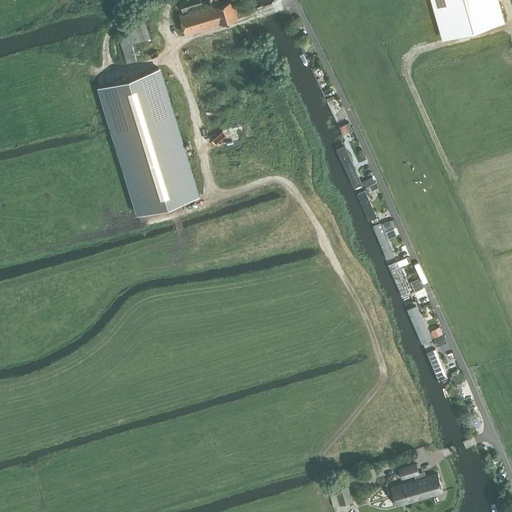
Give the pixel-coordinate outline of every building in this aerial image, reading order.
[(182,11),(203,5),(201,0),(181,0),(179,1),(182,11)] [(212,0),(214,5),(180,15),(186,34),(237,18),(231,0),(230,0),(222,3),(220,0),(210,0),(211,0),(212,0)] [(431,0),(442,39),(504,21),(498,0),(431,0)] [(127,31),(118,34),(121,46),(127,63),(137,60),(131,43),(150,37),(145,21),(126,27),(127,31)] [(104,103),(114,136),(123,165),(137,213),(198,194),(181,141),(163,81),(161,73),(159,68),(99,86),(104,103)] [(345,144),(335,149),(353,188),(363,183),(345,144)] [(365,186),(374,181),(372,176),(362,181),(365,186)] [(366,190),(356,195),(369,221),(378,217),(366,190)] [(391,219),(381,224),(385,231),(393,227),(394,227),(391,219)] [(381,222),(371,226),(385,260),(395,255),(385,231),(381,224),(381,222)] [(397,260),(388,264),(402,296),(412,292),(397,260)] [(411,281),(415,291),(423,288),(418,278),(411,281)] [(417,304),(406,309),(421,343),(432,339),(417,304)] [(441,326),(431,330),(434,337),(444,333),(441,326)] [(444,334),(434,338),(437,346),(447,341),(444,334)] [(436,348),(428,351),(439,379),(447,376),(436,348)] [(460,372),(453,375),(456,382),(463,379),(460,372)] [(437,473),(426,476),(424,471),(420,472),(417,462),(398,468),(401,478),(414,474),(416,479),(391,486),(396,505),(443,491),(437,473)] [(334,507),(352,501),(348,485),(329,491),(334,507)]
